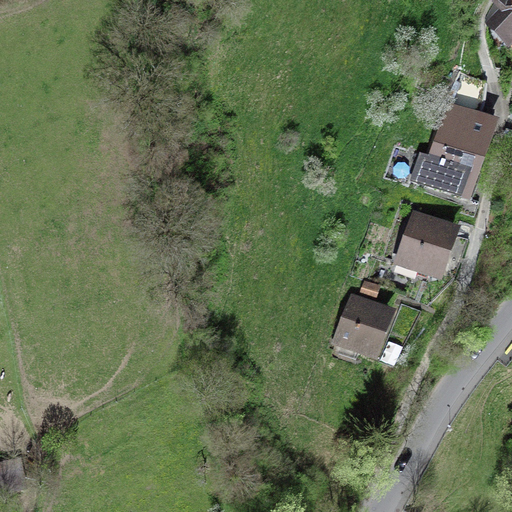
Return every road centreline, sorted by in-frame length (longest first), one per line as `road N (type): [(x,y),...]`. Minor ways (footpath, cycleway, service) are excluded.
road 1 (residential): [(508,116),(482,260),(468,300),(411,396),(389,493)]
road 2 (unclassified): [(511,323),(389,493)]
